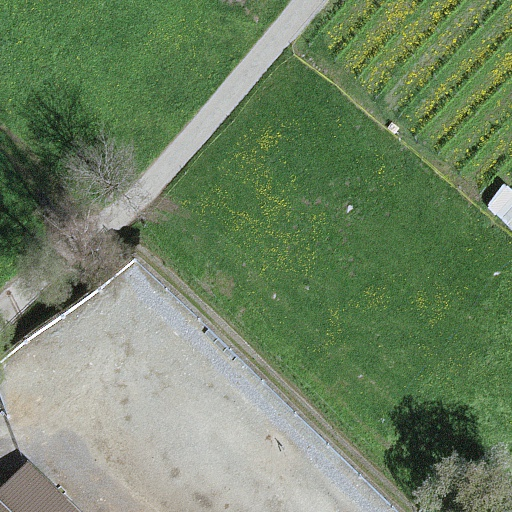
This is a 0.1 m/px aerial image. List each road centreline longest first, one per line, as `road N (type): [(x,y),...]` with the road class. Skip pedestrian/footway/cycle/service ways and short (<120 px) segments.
road 1 (unclassified): [(0,318),(74,260),(314,0)]
road 2 (track): [(0,132),(114,218)]
